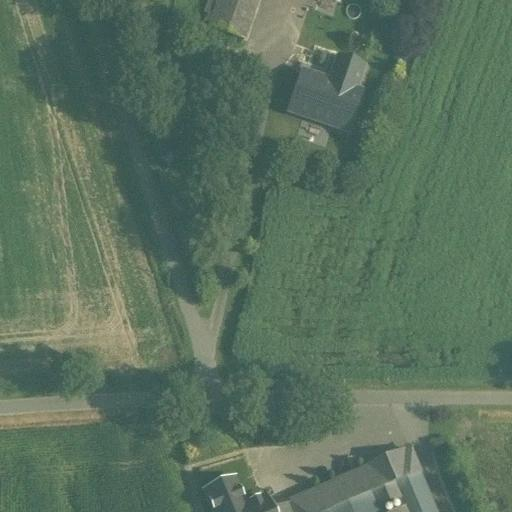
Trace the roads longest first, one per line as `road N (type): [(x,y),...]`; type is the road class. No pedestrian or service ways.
road 1 (unclassified): [(85,0),(210,394)]
road 2 (unclassified): [(210,394),(511,396)]
road 3 (unclassified): [(210,394),(0,405)]
